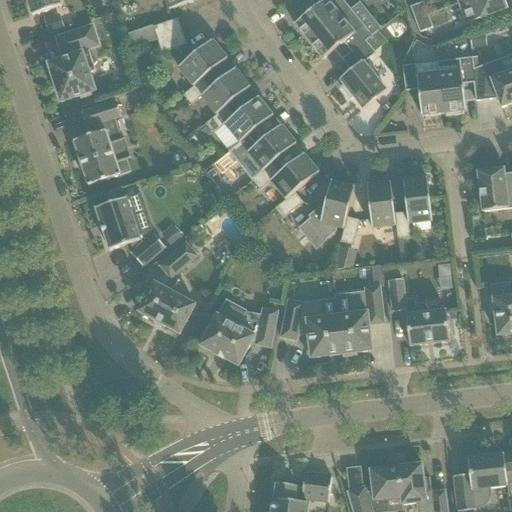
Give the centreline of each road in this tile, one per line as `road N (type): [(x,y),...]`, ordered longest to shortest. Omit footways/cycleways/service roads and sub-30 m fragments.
road 1 (residential): [(225,445),(130,369),(94,322),(0,31)]
road 2 (residential): [(511,134),(355,152),(248,22),(240,0)]
road 3 (residential): [(225,445),(337,416),(511,394)]
road 4 (residential): [(225,445),(181,453),(88,493)]
road 5 (secondary): [(49,476),(0,339)]
